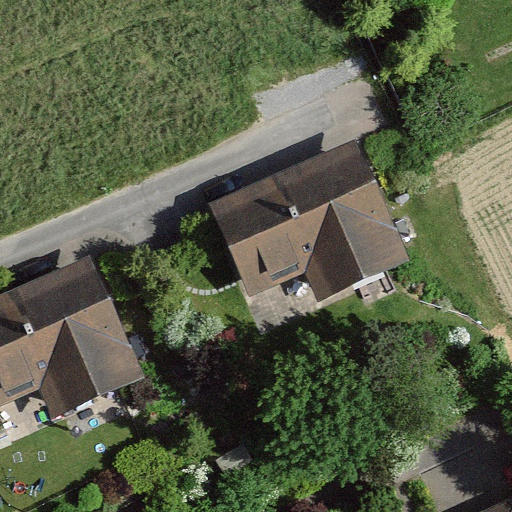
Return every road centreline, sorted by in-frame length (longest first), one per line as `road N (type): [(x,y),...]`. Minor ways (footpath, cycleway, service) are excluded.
road 1 (residential): [(0,271),(343,116)]
road 2 (residential): [(303,511),(456,444)]
